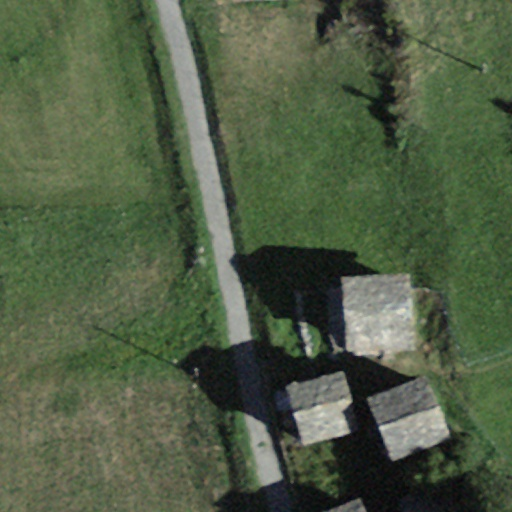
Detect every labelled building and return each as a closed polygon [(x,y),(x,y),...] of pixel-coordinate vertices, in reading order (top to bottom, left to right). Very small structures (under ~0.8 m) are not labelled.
[(297,0),(233,0),(236,16),(299,9),(297,0)] [(407,286),(343,291),(350,372),(414,367),(407,286)] [(343,393),(296,406),(310,457),(357,444),(343,393)] [(453,453),(426,394),(374,418),(401,477),(453,453)] [(467,511),(457,488),(401,511),(467,511)]
